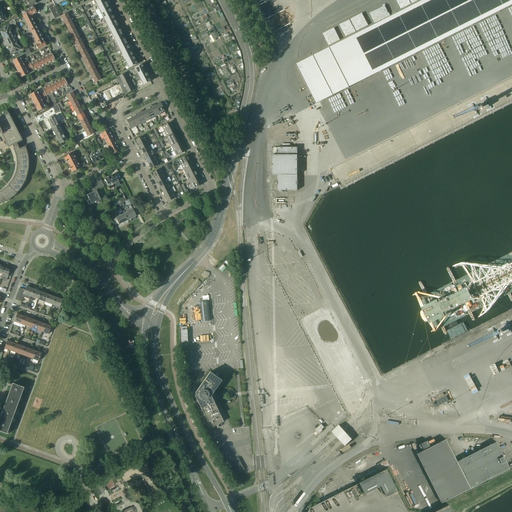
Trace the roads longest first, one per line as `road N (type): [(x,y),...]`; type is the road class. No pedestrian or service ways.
road 1 (unclassified): [(196,257),(214,233),(249,85),(245,48),(221,0)]
road 2 (tertiary): [(227,505),(160,378),(156,322)]
road 3 (tertiary): [(144,325),(150,381),(207,508)]
road 4 (residential): [(165,215),(211,184),(161,87)]
